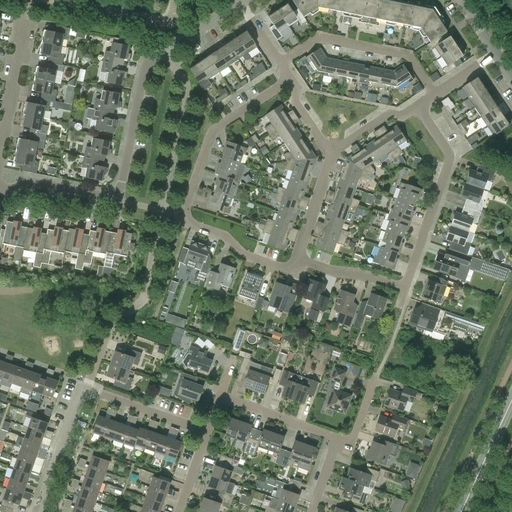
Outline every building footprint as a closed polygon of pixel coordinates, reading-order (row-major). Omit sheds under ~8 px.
[(293,0),(292,1),(298,9),(303,17),(318,7),(352,14),(350,27),(356,28),(357,27),(359,28),(359,29),(375,32),(375,31),(377,31),(377,32),(384,34),(387,21),(420,28),(430,43),(439,37),(447,32),(432,10),(390,2),(382,0),(293,0)] [(306,21),(303,17),(298,9),(293,12),(288,4),(278,10),(288,26),(298,20),(301,25),(306,21)] [(282,37),(279,32),(288,26),(278,10),(268,17),(274,25),(269,28),(277,40),(282,37)] [(63,39),(67,40),(69,29),(57,26),(56,33),(52,32),(44,30),(42,42),(61,46),(63,39)] [(247,31),(237,38),(247,54),(257,47),(247,31)] [(430,51),(434,48),(441,57),(457,46),(450,36),(442,42),(439,37),(430,43),(426,45),(430,51)] [(124,59),(129,60),(130,54),(128,54),(129,46),(121,45),(122,39),(114,38),(113,43),(112,43),(110,52),(105,51),(103,62),(123,65),(124,59)] [(227,44),(238,60),(243,57),(245,60),(247,60),(250,58),(247,54),(237,38),(227,44)] [(64,66),(62,65),(64,54),(60,53),(61,46),(42,42),(39,54),(51,57),(50,63),(64,66)] [(218,50),(228,66),(238,60),(227,44),(218,50)] [(463,56),(457,46),(441,57),(447,66),(442,69),(446,74),(463,63),(459,58),(463,56)] [(323,73),(326,58),(320,48),(306,58),(305,56),(298,61),(302,67),(305,65),(311,74),(317,71),(323,73)] [(208,57),(219,73),(228,66),(218,50),(208,57)] [(199,63),(209,79),(219,73),(208,57),(199,63)] [(326,58),(323,73),(330,74),(329,77),(334,78),(337,62),(333,61),(333,60),(326,58)] [(349,63),(338,60),(337,62),(334,78),(339,79),(340,76),(346,77),(349,63)] [(125,78),(126,72),(122,71),(123,65),(103,62),(101,72),(106,73),(104,82),(121,85),(123,78),(125,78)] [(49,69),(37,67),(34,79),(54,83),(56,71),(63,72),(64,66),(50,63),(49,69)] [(209,79),(199,63),(189,69),(200,85),(209,79)] [(256,66),(261,74),(266,71),(261,63),(256,66)] [(349,63),(346,77),(352,78),(351,81),(356,83),(359,67),(355,66),(355,64),(349,63)] [(261,74),(256,66),(250,70),(256,78),(261,74)] [(359,67),(356,83),(368,85),(368,82),(371,67),(364,66),(364,68),(359,67)] [(379,87),(382,71),(377,70),(378,68),(371,67),(368,82),(374,83),(374,86),(379,87)] [(393,72),(390,86),(396,87),(407,80),(408,83),(413,80),(404,67),(400,69),(399,68),(393,72)] [(382,71),(379,87),(384,88),(384,85),(390,86),(393,72),(387,70),(386,72),(382,71)] [(468,98),(484,87),(477,77),(461,88),(468,98)] [(44,93),(43,99),(51,101),(55,102),(57,90),(53,90),(54,83),(34,79),(32,91),(44,93)] [(415,93),(422,89),(419,83),(412,87),(415,93)] [(484,87),(468,98),(474,108),(490,97),(484,87)] [(229,96),(225,89),(218,93),(220,96),(223,100),(229,96)] [(120,102),(118,101),(120,94),(102,91),(101,100),(96,99),(94,109),(113,113),(114,107),(119,108),(120,102)] [(377,95),(368,93),(366,101),(375,103),(377,95)] [(490,97),(474,108),(481,117),(497,106),(490,97)] [(39,98),(37,104),(26,102),(23,114),(43,118),(50,120),(51,112),(49,111),(50,107),(54,108),(54,107),(61,108),(62,103),(55,102),(51,101),(43,99),(39,98)] [(448,98),(441,102),(444,107),(447,112),(451,109),(448,105),(451,103),(448,98)] [(268,134),(288,121),(284,116),(287,114),(281,105),(266,115),(271,123),(264,128),(268,134)] [(497,106),(481,117),(487,127),(503,116),(497,106)] [(116,126),(117,120),(112,119),(113,113),(94,109),(92,119),(96,120),(95,130),(112,133),(113,126),(116,126)] [(48,126),(41,125),(43,118),(23,114),(21,126),(33,129),(31,135),(46,138),(48,126)] [(503,116),(487,127),(493,136),(509,125),(503,116)] [(288,121),(268,134),(272,140),(279,135),(285,143),(300,133),(294,125),(291,126),(288,121)] [(383,126),(372,132),(375,138),(387,132),(383,126)] [(384,138),(396,157),(402,153),(398,146),(404,142),(406,144),(406,145),(408,148),(410,147),(406,140),(396,126),(387,132),(389,135),(384,138)] [(300,133),(285,143),(290,151),(283,156),(287,162),(316,159),(316,158),(309,147),(306,149),(303,144),(306,142),(300,133)] [(466,140),(469,145),(479,138),(476,133),(466,140)] [(37,147),(44,149),(46,138),(31,135),(30,141),(18,138),(16,151),(36,154),(37,147)] [(254,143),(259,140),(255,135),(251,137),(254,143)] [(255,144),(254,143),(251,137),(245,141),(250,147),(255,144)] [(111,150),(109,149),(110,142),(93,138),(91,147),(86,147),(84,157),(104,161),(105,155),(110,156),(111,150)] [(368,145),(378,160),(386,154),(391,161),(396,157),(384,138),(378,141),(377,139),(368,145)] [(223,149),(225,150),(223,158),(239,164),(240,164),(243,154),(245,155),(248,149),(226,141),(223,149)] [(346,159),(373,180),(374,179),(374,177),(373,175),(372,174),(374,172),(370,165),(378,160),(368,145),(367,145),(365,144),(363,146),(363,148),(359,151),(361,153),(356,156),(354,154),(346,159)] [(265,146),(259,150),(263,155),(269,152),(265,146)] [(24,171),(36,174),(39,162),(34,161),(36,154),(16,151),(14,162),(25,165),(24,171)] [(106,174),(107,168),(102,167),(104,161),(84,157),(82,167),(87,168),(85,177),(102,181),(104,173),(106,174)] [(218,175),(219,175),(240,182),(246,166),(240,164),(239,164),(223,158),(220,166),(217,165),(215,173),(218,175)] [(316,159),(287,162),(285,169),(293,171),(290,179),(286,177),(285,179),(289,181),(306,187),(310,176),(307,175),(309,170),(312,171),(316,159)] [(338,183),(355,189),(358,180),(366,183),(367,180),(369,181),(371,181),(373,180),(346,159),(343,168),(346,169),(344,174),(342,173),(340,178),(339,177),(338,178),(337,180),(338,182),(338,183)] [(478,164),(475,173),(469,171),(465,184),(483,190),(487,181),(489,182),(492,180),(495,170),(478,164)] [(215,191),(232,197),(236,187),(238,188),(240,182),(219,175),(218,175),(216,182),(218,183),(215,191)] [(306,187),(289,181),(286,190),(278,187),(276,194),(298,202),(300,196),(303,197),(306,187)] [(398,189),(400,190),(397,199),(414,205),(417,197),(419,198),(422,190),(400,182),(398,189)] [(335,200),(357,208),(360,201),(352,198),(355,189),(338,183),(334,193),(337,194),(335,200)] [(465,184),(461,196),(466,198),(463,207),(480,213),(481,213),(481,210),(484,202),(483,200),(480,199),(483,190),(465,184)] [(231,208),(229,207),(232,197),(215,191),(212,199),(210,198),(207,206),(229,214),(231,208)] [(298,202),(276,194),(273,200),(281,203),(278,212),(295,218),(299,208),(296,207),(298,202)] [(414,205),(397,199),(393,209),(391,208),(389,215),(410,222),(413,214),(411,214),(414,205)] [(327,215),(344,221),(347,212),(355,214),(357,208),(335,200),(333,206),(330,205),(327,215)] [(460,215),(455,213),(450,226),(468,232),(472,223),(474,224),(477,223),(480,213),(463,207),(460,215)] [(363,210),(357,208),(355,214),(361,216),(363,210)] [(295,218),(278,212),(275,221),(267,219),(265,226),(287,233),(289,227),(292,228),(295,218)] [(324,232),(346,239),(349,233),(341,230),(344,221),(327,215),(323,225),(326,226),(324,232)] [(410,222),(389,215),(387,221),(389,221),(386,231),(403,237),(405,229),(408,230),(410,222)] [(7,221),(5,230),(1,229),(0,233),(0,237),(3,238),(2,244),(16,246),(13,260),(15,260),(15,263),(19,264),(19,261),(21,262),(23,250),(27,228),(14,225),(14,223),(7,221)] [(286,244),(288,240),(285,239),(287,233),(265,226),(259,224),(258,226),(259,228),(263,229),(262,232),(265,233),(262,242),(284,250),(284,249),(285,249),(287,249),(288,246),(286,244)] [(468,232),(450,226),(446,238),(451,240),(448,249),(457,252),(467,256),(467,255),(470,245),(469,242),(465,241),(468,232)] [(41,263),(48,229),(47,234),(34,231),(34,229),(27,228),(23,250),(36,253),(33,266),(41,268),(42,263),(41,263)] [(288,239),(294,241),(297,229),(292,228),(288,239)] [(65,251),(69,229),(68,231),(62,230),(61,232),(48,229),(41,263),(42,263),(48,265),(51,251),(65,254),(65,251)] [(89,235),(76,232),(77,230),(69,229),(65,251),(78,254),(75,269),(82,270),(84,263),(89,235)] [(106,255),(111,232),(104,231),(103,233),(90,230),(89,235),(84,263),(91,265),(93,252),(106,255)] [(402,246),(400,245),(403,237),(386,231),(382,241),(380,240),(378,246),(380,247),(397,253),(399,254),(402,246)] [(111,232),(106,255),(104,266),(111,268),(114,254),(128,257),(129,251),(133,252),(135,243),(130,242),(132,234),(125,232),(124,235),(111,232)] [(346,239),(324,232),(322,238),(319,237),(316,247),(333,253),(336,243),(344,246),(346,239)] [(196,274),(194,278),(196,282),(199,280),(200,283),(204,282),(212,260),(209,259),(208,256),(207,255),(209,251),(207,247),(198,243),(196,244),(196,243),(195,242),(191,244),(190,245),(191,247),(190,248),(186,257),(187,258),(186,259),(184,264),(186,265),(187,268),(191,269),(194,268),(199,269),(198,273),(196,274)] [(396,262),(394,261),(397,253),(380,247),(377,257),(374,256),(372,262),(394,270),(396,262)] [(438,253),(433,269),(454,276),(461,278),(463,279),(466,270),(467,267),(468,265),(501,277),(504,268),(467,255),(467,256),(457,252),(448,249),(446,248),(444,255),(438,253)] [(219,289),(220,285),(229,288),(232,278),(231,278),(234,268),(221,263),(217,273),(211,271),(206,286),(216,290),(219,289)] [(239,295),(255,300),(263,278),(247,272),(239,295)] [(435,276),(433,282),(427,280),(424,289),(421,297),(440,303),(442,296),(446,286),(448,280),(435,276)] [(329,299),(322,296),(325,285),(310,279),(307,287),(308,288),(304,298),(317,302),(315,309),(325,312),(329,299)] [(167,291),(173,293),(177,282),(171,280),(171,281),(167,291)] [(269,302),(270,303),(267,310),(274,313),(275,308),(290,313),(295,296),(289,293),(291,288),(276,282),(269,302)] [(337,322),(349,326),(355,311),(349,309),(354,295),(341,290),(334,309),(340,311),(337,322)] [(371,294),(364,313),(379,319),(386,299),(371,294)] [(255,308),(260,310),(264,299),(258,297),(255,308)] [(415,309),(410,324),(431,331),(438,311),(429,307),(426,314),(415,309)] [(336,321),(339,312),(333,310),(330,319),(336,321)] [(360,325),(364,316),(357,313),(354,323),(352,328),(359,330),(360,325)] [(182,337),(184,330),(176,328),(174,334),(182,337)] [(240,330),(233,349),(239,351),(245,332),(240,330)] [(283,340),(290,342),(293,334),(286,332),(283,340)] [(298,342),(301,336),(295,333),(293,340),(298,342)] [(157,353),(165,355),(167,348),(159,346),(157,353)] [(191,346),(188,353),(182,362),(186,367),(188,366),(208,373),(212,360),(202,357),(204,351),(191,346)] [(129,349),(127,355),(116,351),(111,364),(129,370),(132,363),(138,365),(142,353),(129,349)] [(245,372),(251,355),(240,351),(238,358),(243,359),(239,370),(245,372)] [(7,354),(4,362),(0,360),(0,378),(2,379),(10,355),(7,354)] [(11,364),(14,357),(10,355),(2,379),(12,383),(18,367),(11,364)] [(27,361),(24,369),(18,367),(12,383),(22,387),(30,363),(27,361)] [(254,390),(259,374),(262,366),(252,362),(243,386),(254,390)] [(31,372),(34,364),(30,363),(22,387),(20,392),(30,396),(32,390),(38,374),(31,372)] [(133,379),(127,377),(129,370),(111,364),(107,376),(119,380),(116,386),(129,390),(133,379)] [(259,374),(254,390),(264,394),(273,370),(262,366),(259,374)] [(47,368),(44,376),(38,374),(32,390),(42,394),(51,370),(47,368)] [(335,380),(333,388),(326,407),(345,414),(352,395),(338,390),(341,383),(342,383),(346,372),(335,368),(331,379),(335,380)] [(276,369),(271,381),(277,383),(282,371),(276,369)] [(51,379),(54,371),(51,370),(42,394),(53,398),(58,381),(51,379)] [(280,382),(286,384),(282,396),(293,399),(301,376),(295,374),(284,370),(280,382)] [(203,386),(194,383),(196,377),(182,372),(178,382),(182,383),(179,394),(198,401),(203,386)] [(307,379),(301,376),(293,399),(304,403),(308,392),(314,394),(318,382),(307,379)] [(162,387),(155,385),(153,392),(160,394),(162,387)] [(402,393),(390,389),(384,404),(403,411),(407,400),(413,402),(415,395),(420,396),(421,394),(416,392),(404,388),(402,393)] [(52,436),(54,432),(46,430),(48,423),(42,420),(43,417),(27,411),(25,417),(31,419),(28,427),(28,428),(52,436)] [(394,414),(392,420),(380,415),(375,431),(394,437),(397,428),(403,430),(407,419),(394,414)] [(103,436),(109,419),(98,416),(93,432),(103,436)] [(236,438),(242,422),(231,418),(225,435),(236,438)] [(109,419),(103,436),(113,440),(119,423),(109,419)] [(248,453),(253,441),(247,439),(252,426),(242,422),(236,438),(246,442),(243,451),(248,453)] [(119,423),(113,440),(124,443),(129,426),(119,423)] [(43,437),(51,439),(52,436),(28,428),(28,427),(24,426),(23,429),(27,431),(25,438),(41,444),(43,437)] [(129,426),(124,443),(134,447),(135,445),(135,444),(140,430),(139,430),(129,426)] [(140,430),(135,444),(135,445),(145,448),(151,431),(140,428),(139,430),(140,430)] [(268,450),(274,433),(263,430),(259,443),(253,441),(248,453),(246,461),(249,462),(251,454),(254,456),(258,446),(268,450)] [(151,431),(145,448),(155,452),(161,435),(151,431)] [(281,465),(285,452),(280,451),(284,437),(274,433),(268,450),(278,453),(275,463),(281,465)] [(161,435),(155,452),(165,455),(171,439),(161,435)] [(45,457),(46,453),(39,450),(41,444),(25,438),(19,436),(15,446),(45,457)] [(171,439),(165,455),(176,459),(182,442),(171,439)] [(300,439),(299,442),(295,441),(291,454),(285,452),(281,465),(286,467),(290,457),(300,461),(306,444),(305,444),(306,441),(300,439)] [(382,463),(385,454),(386,453),(395,457),(400,445),(388,441),(386,446),(373,442),(370,450),(368,450),(366,458),(382,463)] [(306,444),(300,461),(298,467),(308,471),(311,464),(316,448),(306,444)] [(36,457),(44,460),(45,457),(15,446),(15,445),(14,448),(20,451),(17,458),(34,464),(36,457)] [(110,461),(93,455),(89,466),(106,472),(110,461)] [(231,465),(233,459),(230,458),(221,455),(219,460),(231,465)] [(39,473),(31,470),(34,464),(17,458),(14,468),(38,477),(39,473)] [(243,469),(231,465),(229,470),(215,465),(212,476),(228,482),(232,471),(241,475),(243,469)] [(106,472),(89,466),(86,476),(102,482),(106,472)] [(367,467),(365,473),(351,468),(348,479),(347,480),(363,485),(367,486),(369,479),(376,482),(379,472),(367,467)] [(29,477),(37,480),(38,477),(14,468),(10,479),(26,484),(29,477)] [(416,478),(418,472),(408,469),(406,475),(416,478)] [(102,482),(86,476),(82,486),(99,492),(102,482)] [(150,487),(167,493),(170,482),(154,476),(150,487)] [(220,497),(232,501),(234,495),(231,494),(235,484),(228,482),(212,476),(208,486),(222,491),(220,497)] [(363,504),(367,493),(369,487),(367,486),(363,485),(347,480),(348,479),(344,477),(340,489),(353,493),(351,500),(363,504)] [(286,490),(288,485),(269,478),(268,484),(273,486),(278,487),(276,492),(273,491),(271,495),(275,496),(274,498),(296,506),(296,505),(300,495),(286,490)] [(32,494),(24,491),(26,484),(10,479),(7,489),(31,497),(32,494)] [(290,479),(288,485),(300,489),(302,483),(290,479)] [(99,492),(82,486),(78,496),(95,502),(99,492)] [(167,493),(150,487),(146,497),(163,503),(167,493)] [(7,489),(1,505),(13,509),(15,503),(19,505),(22,498),(30,500),(31,497),(7,489)] [(91,511),(95,502),(78,496),(75,507),(90,511),(91,511)] [(159,511),(163,503),(146,497),(143,507),(155,511),(159,511)] [(218,502),(204,497),(200,508),(210,511),(217,511),(221,503),(230,507),(232,501),(220,497),(218,502)] [(278,511),(279,511),(281,511),(293,511),(296,506),(274,498),(273,498),(269,507),(266,506),(264,511),(278,511)]
